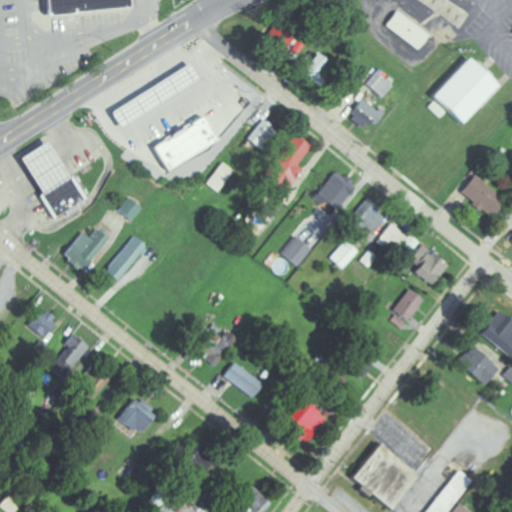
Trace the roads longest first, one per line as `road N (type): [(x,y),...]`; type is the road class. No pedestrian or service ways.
road 1 (residential): [(343,511),(0,235)]
road 2 (residential): [(511,280),(197,21)]
road 3 (residential): [(291,511),(486,259)]
road 4 (trunk): [(0,144),(197,21)]
